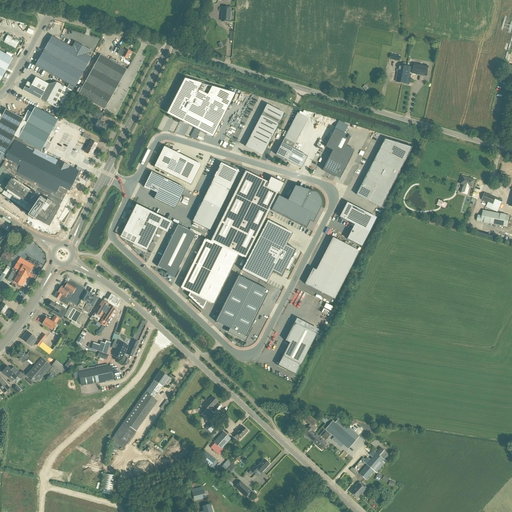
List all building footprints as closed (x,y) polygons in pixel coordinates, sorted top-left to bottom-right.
[(223,8),(221,21),(229,22),(231,9),(223,8)] [(7,19),(0,31),(0,47),(15,55),(28,32),(29,30),(31,26),(7,19)] [(198,29),(196,42),(204,43),(205,30),(198,29)] [(52,36),(35,66),(57,78),(74,88),(79,79),(86,68),(90,59),(91,58),(87,56),(90,51),(75,42),(72,48),(52,36)] [(402,56),(410,57),(413,39),(405,38),(402,56)] [(389,46),(356,43),(356,50),(388,53),(389,46)] [(422,57),(424,46),(415,45),(414,56),(422,57)] [(120,49),(118,54),(123,56),(122,56),(127,59),(129,54),(131,55),(132,53),(130,52),(126,50),(125,51),(120,49)] [(0,51),(0,81),(13,59),(0,51)] [(368,57),(340,52),(339,63),(366,67),(368,57)] [(100,55),(78,95),(104,110),(127,70),(100,55)] [(414,63),(412,73),(427,76),(428,66),(414,63)] [(399,65),(396,82),(406,83),(406,84),(409,84),(411,76),(410,74),(411,67),(399,65)] [(27,82),(23,91),(62,112),(73,92),(56,82),(55,83),(49,85),(35,78),(31,85),(27,82)] [(172,107),(169,112),(178,116),(177,119),(182,121),(182,122),(213,138),(235,94),(220,90),(202,84),(185,79),(170,106),(172,107)] [(284,113),(267,104),(250,136),(251,137),(246,147),(263,155),(267,148),(284,113)] [(22,121),(16,133),(43,148),(47,140),(49,141),(47,140),(50,136),(51,137),(51,136),(50,136),(52,132),(53,132),(54,132),(52,131),(58,120),(35,108),(32,113),(27,123),(25,122),(22,121)] [(0,113),(0,159),(1,160),(1,159),(3,157),(4,154),(14,136),(16,133),(22,121),(23,119),(5,110),(2,115),(0,113)] [(96,113),(93,118),(98,120),(98,122),(97,121),(94,126),(95,126),(95,127),(104,132),(107,125),(101,122),(104,117),(96,113)] [(295,123),(293,122),(282,143),(293,149),(308,118),(299,114),(295,123)] [(350,137),(334,129),(325,147),(332,151),(322,170),(340,179),(354,151),(346,146),(350,137)] [(4,161),(0,168),(0,191),(2,193),(1,194),(29,213),(28,215),(28,216),(33,220),(34,219),(34,220),(35,219),(45,224),(46,224),(47,225),(48,225),(49,225),(50,225),(50,224),(51,223),(51,222),(52,222),(60,206),(68,191),(69,191),(69,190),(78,173),(68,168),(69,167),(69,166),(67,169),(65,167),(63,166),(64,164),(63,166),(58,164),(59,162),(56,167),(31,154),(35,147),(41,151),(40,153),(42,154),(45,149),(43,148),(16,133),(14,136),(4,154),(3,157),(1,159),(4,161)] [(381,208),(413,148),(386,139),(357,195),(381,208)] [(86,144),(86,146),(94,150),(97,144),(91,141),(89,145),(88,144),(86,144)] [(82,154),(84,148),(82,147),(83,144),(79,143),(79,145),(77,145),(75,152),(82,154)] [(282,143),(276,155),(301,168),(307,157),(285,145),(282,143)] [(87,149),(85,153),(91,156),(94,150),(86,146),(85,147),(85,149),(87,149)] [(178,154),(164,147),(154,167),(191,185),(201,165),(200,164),(199,167),(177,156),(178,154)] [(203,199),(192,222),(210,231),(221,208),(239,172),(221,163),(203,199)] [(483,179),(482,182),(488,183),(491,168),(482,166),(479,178),(483,179)] [(210,241),(246,259),(283,184),(282,184),(271,179),(269,182),(268,182),(245,171),(210,241)] [(184,188),(151,172),(144,187),(156,193),(153,199),(174,209),(184,188)] [(468,195),(471,187),(472,187),(474,180),(463,177),(461,184),(462,184),(460,192),(468,195)] [(271,209),(271,210),(306,229),(310,221),(313,222),(313,221),(312,220),(319,207),(320,207),(321,205),(321,203),(321,202),(320,200),(320,198),(319,196),(317,195),(316,193),(314,192),(314,193),(296,188),(296,186),(295,186),(294,188),(287,201),(278,196),(271,209)] [(68,194),(63,201),(69,205),(74,198),(68,194)] [(484,201),(490,203),(488,207),(500,212),(505,201),(487,194),(484,201)] [(362,247),(377,218),(347,203),(339,217),(354,225),(347,239),(362,247)] [(131,215),(131,216),(124,231),(137,238),(135,241),(133,244),(147,251),(158,229),(167,233),(172,222),(136,205),(131,215)] [(478,215),(476,222),(507,228),(510,215),(483,210),(482,216),(478,215)] [(295,250),(286,245),(292,233),(267,220),(241,271),(266,283),(272,272),(281,277),(285,269),(288,270),(294,258),(291,257),(295,250)] [(178,271),(196,235),(178,226),(157,267),(167,272),(166,274),(175,279),(179,271),(178,271)] [(359,251),(333,238),(316,270),(313,269),(307,279),(305,284),(321,293),(335,299),(359,251)] [(202,243),(180,288),(190,293),(188,296),(203,310),(207,301),(214,305),(225,282),(233,286),(246,260),(216,245),(204,239),(202,243)] [(6,250),(0,259),(0,260),(7,265),(10,262),(14,255),(6,250)] [(11,273),(17,276),(16,277),(13,275),(9,281),(13,283),(12,286),(16,288),(17,286),(20,288),(28,276),(32,278),(33,276),(30,273),(34,266),(20,258),(11,273)] [(238,276),(215,322),(229,329),(231,329),(230,332),(228,331),(228,332),(230,333),(235,335),(239,337),(244,340),(245,339),(269,291),(238,276)] [(58,293),(55,297),(63,302),(62,302),(67,305),(69,302),(89,314),(98,298),(85,290),(85,289),(69,279),(66,280),(62,287),(62,286),(58,293)] [(2,281),(0,283),(0,286),(7,291),(10,287),(2,281)] [(108,300),(118,306),(122,300),(112,294),(108,300)] [(94,314),(91,318),(94,320),(98,322),(103,325),(106,327),(112,318),(111,317),(116,310),(101,300),(94,314)] [(52,302),(48,308),(54,311),(52,313),(61,319),(66,310),(62,308),(61,308),(52,302)] [(69,306),(64,316),(76,323),(82,313),(69,306)] [(46,318),(42,324),(52,330),(56,324),(59,326),(62,321),(59,319),(55,316),(51,321),(46,318)] [(317,334),(294,323),(285,341),(289,343),(282,356),(277,365),(296,375),(317,334)] [(102,334),(105,328),(103,326),(100,331),(99,331),(97,331),(96,333),(97,335),(99,336),(101,335),(102,334)] [(116,328),(110,346),(116,349),(121,351),(121,352),(125,354),(128,346),(119,342),(117,345),(115,344),(116,341),(119,335),(115,334),(117,329),(116,328)] [(27,332),(21,339),(31,347),(37,340),(34,338),(35,337),(27,332)] [(43,334),(35,344),(39,347),(47,336),(43,334)] [(132,356),(138,343),(134,341),(127,355),(132,356)] [(116,349),(113,356),(122,360),(121,360),(122,361),(127,364),(129,360),(126,358),(126,357),(124,356),(125,354),(121,352),(121,351),(116,349)] [(22,351),(17,356),(20,358),(20,359),(24,362),(27,358),(35,365),(26,375),(34,382),(38,381),(51,367),(41,358),(30,351),(26,355),(22,351)] [(69,360),(64,366),(68,370),(73,363),(69,360)] [(53,367),(49,371),(55,376),(57,376),(60,372),(62,374),(66,369),(55,361),(51,366),(53,367)] [(111,366),(96,369),(99,382),(114,379),(111,366)] [(7,367),(2,372),(8,378),(12,382),(14,380),(20,373),(13,367),(11,370),(7,367)] [(96,369),(79,373),(81,385),(99,382),(96,369)] [(160,371),(145,392),(154,398),(165,382),(167,384),(171,379),(169,378),(169,377),(160,371)] [(0,376),(0,387),(4,393),(10,388),(0,376)] [(144,393),(111,440),(124,449),(136,431),(132,428),(153,399),(144,393)] [(207,409),(203,413),(209,419),(213,415),(209,411),(212,408),(218,401),(213,396),(210,399),(210,398),(208,400),(208,401),(204,406),(207,409)] [(166,400),(160,408),(163,410),(169,402),(166,400)] [(310,425),(303,433),(304,434),(305,435),(304,436),(306,439),(308,437),(314,443),(316,440),(313,437),(317,434),(316,433),(314,431),(316,429),(312,426),(316,421),(310,416),(309,415),(305,420),(310,425)] [(338,419),(335,423),(336,423),(356,440),(359,436),(338,419)] [(333,421),(325,429),(349,449),(356,441),(356,440),(336,423),(335,423),(333,421)] [(211,432),(217,426),(212,422),(206,428),(211,432)] [(239,429),(233,436),(236,438),(238,435),(242,438),(249,430),(248,429),(248,428),(247,427),(246,427),(244,425),(240,430),(239,429)] [(317,434),(313,437),(316,440),(314,443),(322,450),(325,446),(324,446),(327,443),(324,441),(330,435),(326,431),(325,430),(319,436),(317,434)] [(213,442),(215,443),(221,449),(231,438),(223,431),(213,442)] [(215,443),(211,448),(217,453),(221,449),(215,443)] [(383,459),(388,454),(381,447),(377,453),(383,459)] [(384,459),(383,459),(377,453),(373,450),(369,454),(372,457),(370,460),(366,457),(364,459),(363,461),(366,464),(359,474),(366,480),(374,471),(376,473),(385,463),(383,461),(384,459)] [(205,451),(199,458),(210,467),(216,459),(205,451)] [(251,471),(249,474),(251,476),(253,473),(255,475),(259,471),(262,474),(270,464),(264,459),(256,468),(255,467),(251,471)] [(226,463),(218,471),(222,474),(229,466),(226,463)] [(229,467),(222,474),(225,477),(232,469),(235,466),(232,464),(229,467)] [(105,474),(101,493),(112,495),(116,476),(105,474)] [(241,482),(235,488),(246,498),(252,492),(241,482)] [(359,483),(350,492),(357,498),(367,488),(365,487),(365,485),(363,483),(361,484),(360,482),(359,483)] [(21,490),(21,493),(27,494),(27,490),(34,491),(35,483),(23,483),(23,490),(21,490)] [(193,492),(195,501),(206,498),(204,490),(202,490),(202,487),(193,489),(193,492)] [(21,497),(20,500),(23,500),(22,506),(33,507),(34,501),(27,500),(27,497),(21,497)]
